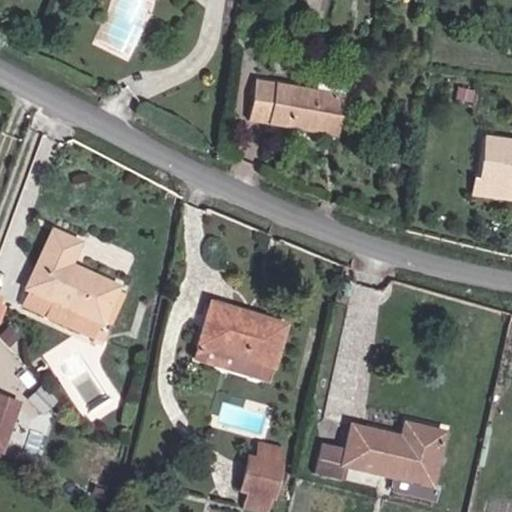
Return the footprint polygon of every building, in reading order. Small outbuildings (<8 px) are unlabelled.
[(248,41),(252,14),(239,12),(235,39),(248,41)] [(315,90),(343,95),(345,83),(316,78),(315,90)] [(336,134),(343,95),(315,90),(254,79),(247,119),(336,134)] [(511,189),(511,141),(482,136),(475,184),(511,189)] [(18,304),(57,320),(63,305),(95,320),(97,319),(109,291),(61,269),(71,244),(46,232),(18,304)] [(63,305),(57,320),(89,335),(95,320),(63,305)] [(301,334),(291,332),(226,314),(215,358),(290,376),(301,334)] [(290,376),(215,358),(211,370),(286,390),(290,376)] [(0,433),(9,409),(0,405),(0,433)] [(432,449),(436,433),(421,430),(418,445),(432,449)] [(450,491),(461,440),(436,433),(432,449),(418,445),(370,433),(362,470),(450,491)] [(262,503),(260,511),(286,511),(296,457),(273,453),(270,468),(264,467),(258,502),(262,503)]
